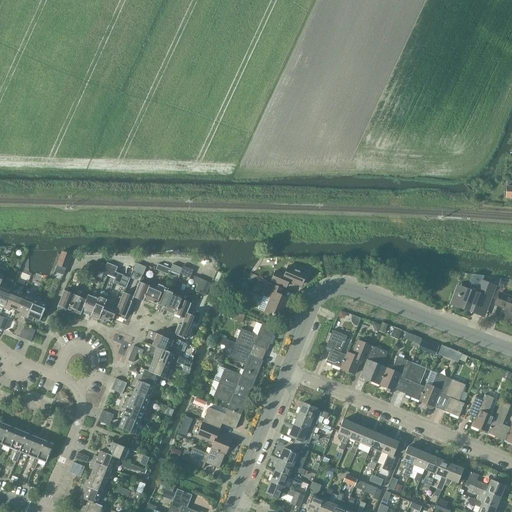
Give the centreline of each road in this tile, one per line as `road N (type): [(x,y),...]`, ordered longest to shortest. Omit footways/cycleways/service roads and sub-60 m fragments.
road 1 (residential): [(511,463),(286,371)]
road 2 (residential): [(511,348),(345,284)]
road 3 (residential): [(42,511),(81,425),(79,394),(55,373)]
road 4 (residential): [(234,499),(286,371)]
